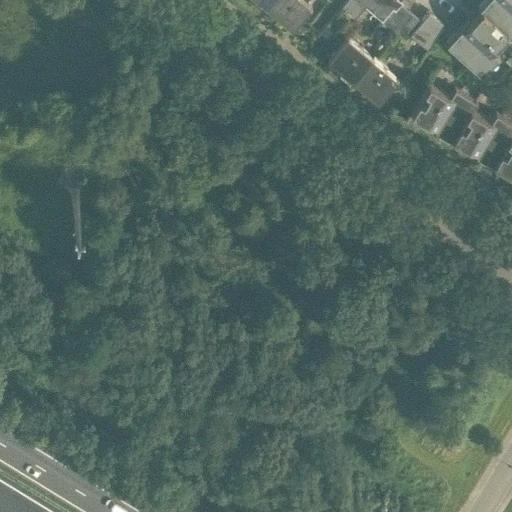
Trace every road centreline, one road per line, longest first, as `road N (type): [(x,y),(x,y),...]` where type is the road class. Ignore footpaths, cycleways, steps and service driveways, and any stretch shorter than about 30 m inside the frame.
road 1 (tertiary): [(511,255),(163,0)]
road 2 (motorway): [(109,511),(0,444)]
